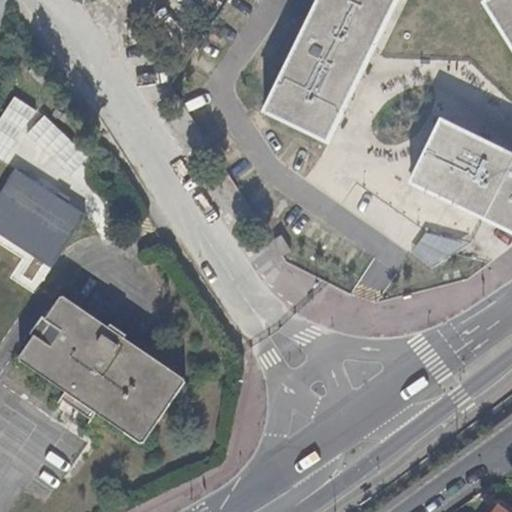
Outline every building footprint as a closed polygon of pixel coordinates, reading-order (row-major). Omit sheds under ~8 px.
[(323,0),(272,108),(333,141),(400,0),(323,0)] [(511,0),(494,0),(489,3),(511,40),(511,152),(446,119),(416,182),(511,228),(511,0)] [(0,193),(0,234),(50,267),(85,214),(16,170),(0,193)] [(436,271),(454,246),(429,229),(412,253),(436,271)] [(96,413),(143,444),(185,380),(125,340),(127,337),(110,326),(109,328),(62,297),(19,362),(66,394),(96,413)] [(90,421),(96,413),(66,394),(61,401),(90,421)]
